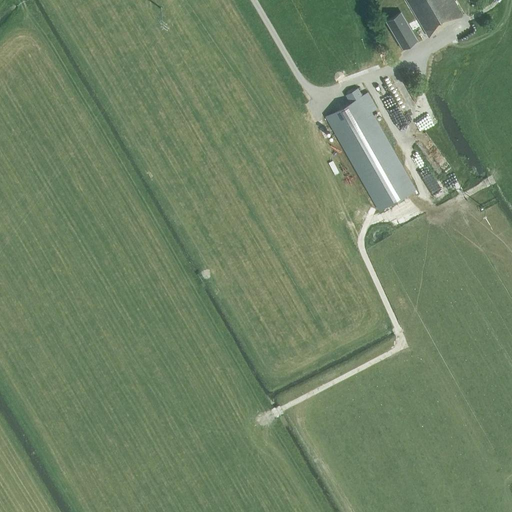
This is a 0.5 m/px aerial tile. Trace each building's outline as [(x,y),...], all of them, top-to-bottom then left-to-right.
[(406,0),(422,27),(415,31),(421,41),(430,35),(438,31),(454,21),(453,20),(462,14),(453,0),(406,0)] [(399,12),(386,20),(403,47),(415,39),(399,12)] [(392,88),(407,122),(414,119),(414,114),(411,109),(409,103),(409,101),(412,100),(412,105),(416,105),(416,100),(415,97),(420,97),(415,87),(409,90),(407,85),(397,85),(392,75),(386,78),(392,93),(392,88)] [(377,108),(368,91),(361,95),(357,88),(345,95),(349,102),(325,116),(379,210),(415,189),(371,111),(377,108)] [(414,144),(437,176),(450,167),(425,132),(421,135),(423,137),(414,144)]
